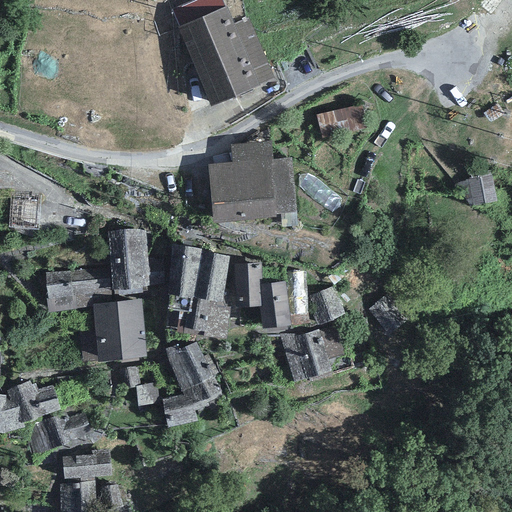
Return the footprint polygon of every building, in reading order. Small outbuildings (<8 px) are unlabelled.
[(226,1),(176,22),(212,104),(274,77),(248,17),(235,22),(226,1)] [(361,102),(315,112),(321,135),(367,124),(361,102)] [(270,138),(231,142),(233,157),(207,160),(213,218),(297,209),(291,154),(272,156),(270,138)] [(469,147),(476,172),(509,163),(502,138),(469,147)] [(457,183),(474,202),(494,198),(490,172),(467,175),(468,181),(457,183)] [(41,193),(9,191),(7,224),(39,226),(41,193)] [(143,228),(108,231),(113,286),(148,283),(143,228)] [(229,253),(170,238),(169,286),(182,289),(215,296),(221,298),(229,253)] [(263,325),(290,324),(286,277),(263,279),(262,260),(234,262),(236,302),(261,300),(263,325)] [(46,270),(49,307),(113,301),(110,264),(46,270)] [(308,296),(320,322),(345,311),(333,285),(308,296)] [(182,289),(176,326),(225,334),(230,304),(213,302),(215,296),(182,289)] [(369,309),(390,333),(408,317),(388,293),(369,309)] [(141,299),(95,303),(100,355),(146,351),(141,299)] [(335,330),(280,336),(296,379),(332,367),(328,358),(344,352),(335,330)] [(196,342),(167,351),(183,390),(161,396),(168,422),(198,415),(194,404),(223,390),(196,342)] [(136,366),(118,369),(120,387),(134,385),(136,402),(158,399),(156,383),(138,385),(136,366)] [(6,393),(0,392),(0,429),(3,430),(24,422),(23,417),(60,403),(52,382),(34,388),(31,379),(7,388),(6,393)] [(22,427),(32,455),(93,434),(85,410),(60,419),(58,414),(22,427)] [(108,447),(92,448),(92,451),(62,454),(64,475),(110,471),(108,447)] [(96,511),(96,479),(60,480),(60,511),(96,511)] [(118,482),(99,485),(103,506),(121,503),(118,482)]
